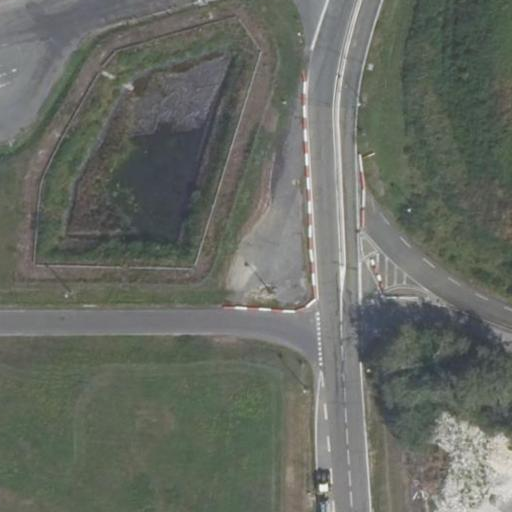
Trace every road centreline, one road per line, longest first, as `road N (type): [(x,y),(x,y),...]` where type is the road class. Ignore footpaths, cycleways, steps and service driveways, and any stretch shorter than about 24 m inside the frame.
road 1 (unclassified): [(346,0),(320,106),(350,511)]
road 2 (unclassified): [(75,16),(32,113),(0,126)]
